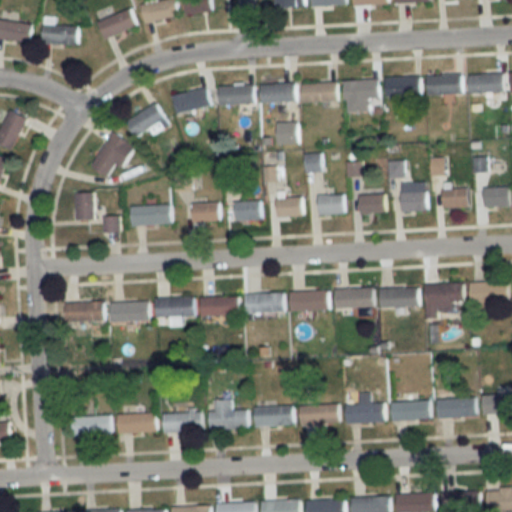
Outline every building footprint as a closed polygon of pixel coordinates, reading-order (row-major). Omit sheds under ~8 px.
[(143,2),(146,22),(181,17),(178,0),(164,0),(158,1),(158,0),(150,0),(151,1),(143,2)] [(213,0),(186,0),(186,13),(213,12),(213,0)] [(307,0),(279,0),(279,8),(307,8),(307,0)] [(107,39),(139,26),(132,9),(100,21),(107,39)] [(34,24),(0,20),(0,39),(32,43),(34,24)] [(80,25),(44,25),(44,44),(80,44),(80,25)] [(506,92),(506,74),(471,74),(471,92),(506,92)] [(465,75),(429,75),(429,94),(465,94),(465,75)] [(422,77),(387,77),(387,97),(422,97),(422,77)] [(372,112),(371,100),(381,99),(381,80),(346,81),(347,113),(372,112)] [(341,83),(304,83),(304,102),(341,102),(341,83)] [(263,103),(298,103),(298,84),(263,84),(263,103)] [(221,86),(221,104),(257,104),(257,86),(221,86)] [(179,114),(213,107),(210,88),(175,95),(179,114)] [(128,121),(138,137),(150,129),(154,135),(170,125),(157,103),(128,121)] [(0,143),(13,150),(29,119),(12,110),(0,133),(0,143)] [(278,123),(278,144),(300,144),(300,123),(278,123)] [(92,166),(114,180),(136,146),(114,132),(92,166)] [(0,184),(9,159),(0,155),(0,184)] [(323,171),(323,155),(306,155),(306,171),(323,171)] [(390,162),(390,177),(405,177),(405,162),(390,162)] [(224,170),(224,186),(238,186),(238,170),(224,170)] [(403,212),(429,212),(429,182),(403,182),(403,212)] [(511,187),(485,187),(485,206),(511,206),(511,187)] [(471,207),(471,188),(444,188),(444,207),(471,207)] [(95,193),(77,193),(77,220),(95,220),(95,193)] [(387,195),(361,195),(361,213),(387,213),(387,195)] [(319,214),(346,214),(346,196),(319,196),(319,214)] [(278,198),(278,217),(304,217),(304,198),(278,198)] [(262,220),(262,201),(237,201),(237,220),(262,220)] [(222,222),(222,203),(194,203),(194,222),(222,222)] [(132,225),(173,224),(173,206),(132,207),(132,225)] [(122,216),(105,216),(105,232),(122,232),(122,216)] [(472,282),(472,302),(511,302),(511,282),(472,282)] [(466,302),(465,283),(427,284),(428,319),(439,319),(439,312),(453,311),(453,302),(466,302)] [(381,288),(381,306),(420,306),(420,287),(381,288)] [(337,288),(337,307),(375,307),(375,288),(337,288)] [(331,291),(292,291),(292,311),(331,311),(331,291)] [(286,313),(286,293),(247,293),(247,313),(286,313)] [(196,317),(195,297),(157,297),(158,317),(196,317)] [(202,297),(202,316),(240,316),(240,297),(202,297)] [(105,321),(105,302),(67,302),(67,322),(105,321)] [(112,302),(112,322),(150,322),(150,302),(112,302)] [(361,404),(348,405),(348,423),(386,423),(386,403),(371,403),(371,394),(361,394),(361,404)] [(511,395),(484,395),(484,414),(511,414),(511,395)] [(439,399),(439,417),(478,417),(478,399),(439,399)] [(211,430),(250,428),(249,410),(233,411),(233,400),(217,400),(217,411),(210,411),(211,430)] [(393,402),(393,420),(432,420),(432,402),(393,402)] [(341,405),(302,405),(302,424),(341,424),(341,405)] [(295,426),(295,407),(257,407),(257,426),(295,426)] [(203,431),(203,412),(165,413),(165,432),(203,431)] [(158,433),(158,414),(119,414),(119,433),(158,433)] [(113,417),(75,417),(75,435),(113,435),(113,417)] [(11,423),(0,423),(0,442),(12,442),(11,423)] [(511,488),(488,489),(488,510),(511,509),(511,488)] [(481,510),(481,492),(443,492),(443,510),(481,510)] [(398,494),(397,511),(436,511),(437,494),(398,494)] [(391,511),(391,497),(353,497),(353,511),(391,511)] [(346,511),(347,499),(308,499),(307,511),(346,511)] [(301,511),(301,500),(263,500),(263,511),(301,511)] [(257,511),(257,502),(218,502),(217,511),(257,511)]
